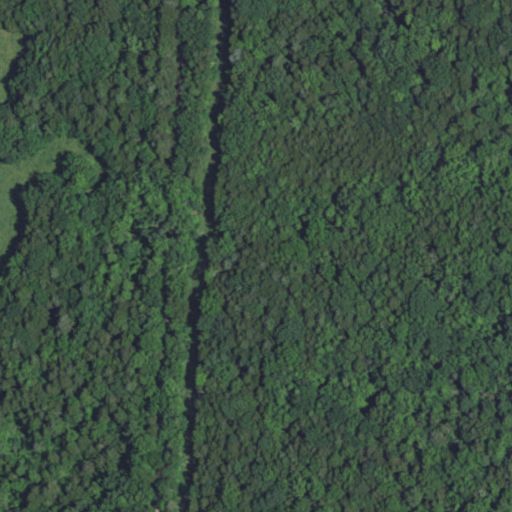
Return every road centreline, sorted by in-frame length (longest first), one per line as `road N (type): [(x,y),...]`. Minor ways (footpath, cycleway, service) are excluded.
road 1 (residential): [(150,511),(190,0)]
road 2 (residential): [(154,406),(0,396)]
